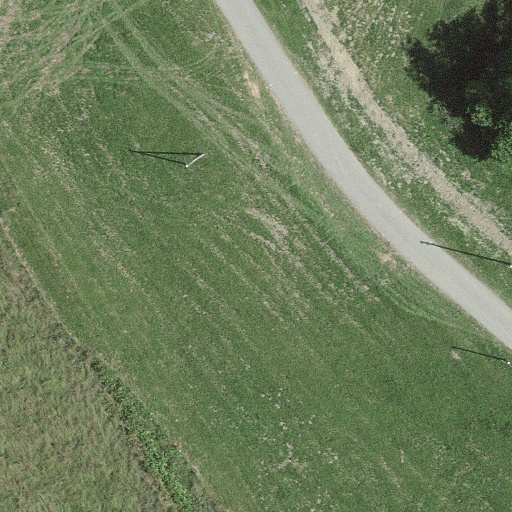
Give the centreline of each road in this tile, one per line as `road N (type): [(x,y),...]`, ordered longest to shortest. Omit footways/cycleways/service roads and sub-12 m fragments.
road 1 (unclassified): [(234,0),(352,177),(511,332)]
road 2 (track): [(0,234),(173,511)]
